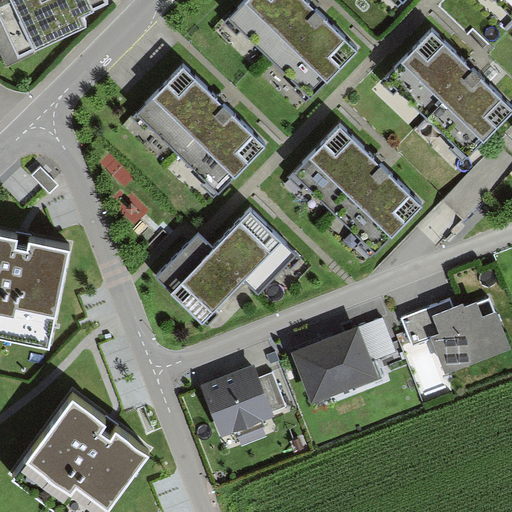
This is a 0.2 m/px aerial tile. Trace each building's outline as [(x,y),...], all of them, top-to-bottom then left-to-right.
[(0,0),(0,48),(8,65),(86,28),(82,18),(108,5),(105,0),(0,0)] [(305,0),(245,0),(228,18),(308,94),(354,46),(305,0)] [(511,0),(503,0),(511,8),(511,0)] [(511,104),(429,26),(385,72),(471,153),(511,109),(511,104)] [(184,64),(137,112),(220,192),(267,144),(184,64)] [(511,70),(511,69),(496,81),(510,98),(511,98),(511,99),(511,70)] [(340,124),(295,171),(377,250),(422,203),(340,124)] [(201,228),(157,273),(203,318),(245,275),(259,287),(294,251),(252,210),(218,244),(201,228)] [(73,239),(0,224),(0,335),(52,346),(73,239)] [(446,375),(511,350),(491,297),(465,307),(464,304),(454,308),(451,301),(403,319),(413,346),(432,338),(446,375)] [(381,317),(292,354),(314,405),(380,378),(373,360),(395,351),(381,317)] [(259,378),(253,363),(199,385),(221,440),(276,418),(273,411),(286,406),(272,372),(259,378)] [(106,511),(153,449),(73,393),(8,474),(63,511),(106,511)]
